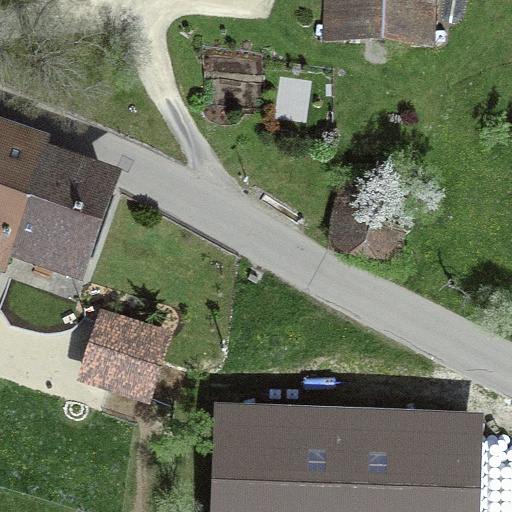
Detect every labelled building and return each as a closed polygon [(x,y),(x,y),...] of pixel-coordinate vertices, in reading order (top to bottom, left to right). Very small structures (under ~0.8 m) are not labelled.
[(327,0),(325,38),(425,43),(427,0),(327,0)] [(0,268),(2,269),(10,246),(77,269),(106,185),(0,148),(0,268)] [(341,256),(390,263),(399,193),(350,186),(341,256)] [(105,321),(87,378),(144,396),(162,339),(105,321)] [(219,511),(469,511),(473,434),(222,425),(219,511)]
